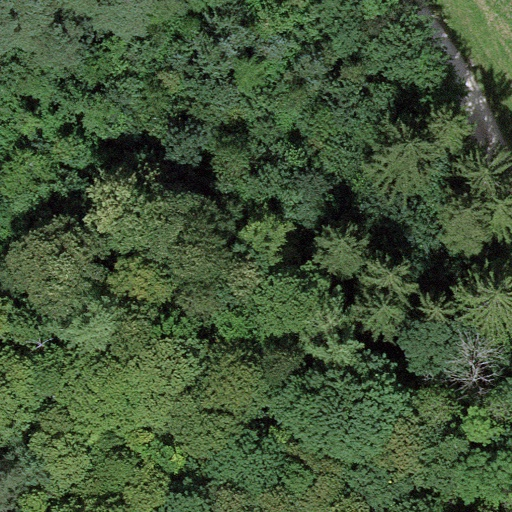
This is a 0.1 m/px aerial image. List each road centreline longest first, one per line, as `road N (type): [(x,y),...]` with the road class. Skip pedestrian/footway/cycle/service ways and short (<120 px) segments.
road 1 (track): [(448,511),(382,392),(237,245),(137,154),(0,60)]
road 2 (track): [(401,0),(445,54),(511,208)]
